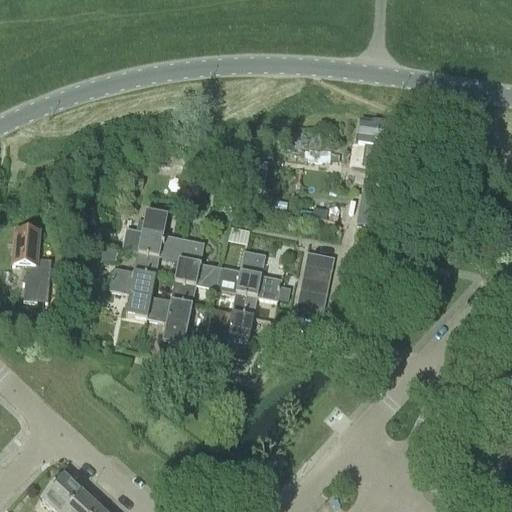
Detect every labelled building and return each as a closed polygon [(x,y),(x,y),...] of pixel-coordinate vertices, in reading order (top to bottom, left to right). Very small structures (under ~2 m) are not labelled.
[(394,151),(397,127),(360,123),(357,147),(353,146),(350,168),(383,172),(385,150),(394,151)] [(330,164),(330,157),(305,156),(305,163),(330,164)] [(172,161),(160,159),(158,170),(170,172),(172,161)] [(263,195),(266,167),(247,165),(243,192),(263,195)] [(370,173),(358,172),(357,184),(369,185),(370,173)] [(344,221),(346,208),(339,207),(337,220),(344,221)] [(144,280),(155,282),(159,261),(178,265),(182,244),(163,240),(167,220),(144,216),(136,256),(148,259),(144,280)] [(47,308),(50,266),(37,265),(40,236),(15,234),(12,270),(26,272),(23,306),(47,308)] [(180,309),(190,311),(195,290),(215,294),(219,273),(199,269),(203,248),(182,244),(178,265),(174,286),(184,288),(180,309)] [(117,253),(106,250),(103,267),(114,269),(117,253)] [(146,324),(150,303),(155,282),(144,280),(148,259),(136,256),(132,278),(113,274),(109,295),(128,299),(124,320),(146,324)] [(244,256),(235,298),(246,300),(242,321),(252,324),(256,303),(277,307),(277,304),(287,306),(289,294),(280,292),(281,285),(261,281),(265,261),(244,256)] [(307,257),(305,270),(330,275),(333,263),(307,257)] [(328,288),(330,275),(305,270),(302,283),(328,288)] [(325,300),(328,288),(302,283),(299,295),(325,300)] [(184,288),(174,286),(170,307),(150,303),(146,324),(166,328),(162,349),(182,353),(184,345),(189,346),(192,334),(186,333),(190,311),(180,309),(184,288)] [(299,295),(297,307),(322,312),(325,300),(299,295)] [(243,365),(252,324),(242,321),(246,300),(235,298),(231,319),(210,315),(206,336),(227,340),(223,361),(243,365)] [(297,307),(294,319),(320,324),(322,312),(297,307)] [(317,337),(320,324),(294,319),(291,331),(317,337)] [(40,504),(47,511),(68,511),(81,499),(61,481),(40,504)] [(95,511),(81,499),(68,511),(95,511)]
